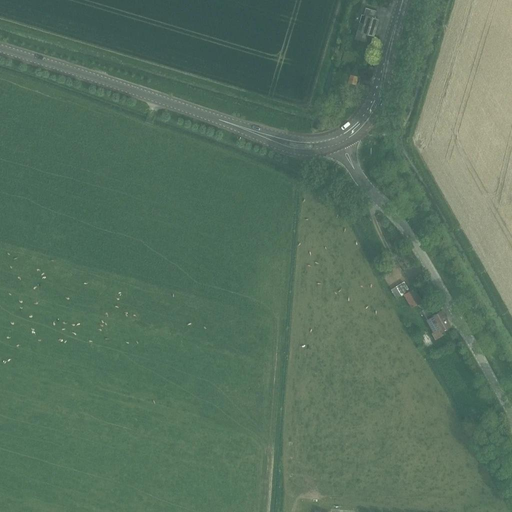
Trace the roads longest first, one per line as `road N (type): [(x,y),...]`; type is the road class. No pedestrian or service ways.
road 1 (track): [(511,329),(410,147),(450,0)]
road 2 (unclassified): [(511,415),(427,265),(338,139)]
road 3 (secondary): [(265,136),(0,47)]
road 4 (secondary): [(338,139),(373,104),(402,0)]
